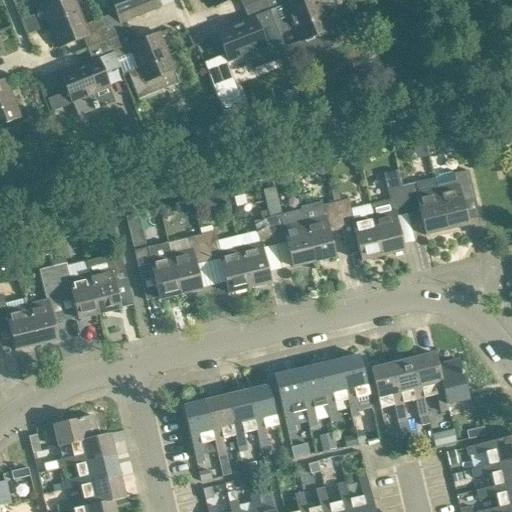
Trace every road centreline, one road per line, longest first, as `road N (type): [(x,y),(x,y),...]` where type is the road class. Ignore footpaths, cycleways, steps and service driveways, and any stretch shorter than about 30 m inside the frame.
road 1 (residential): [(511,364),(456,304),(430,298),(131,368)]
road 2 (residential): [(163,511),(131,368)]
road 3 (residential): [(0,424),(54,388),(131,368)]
